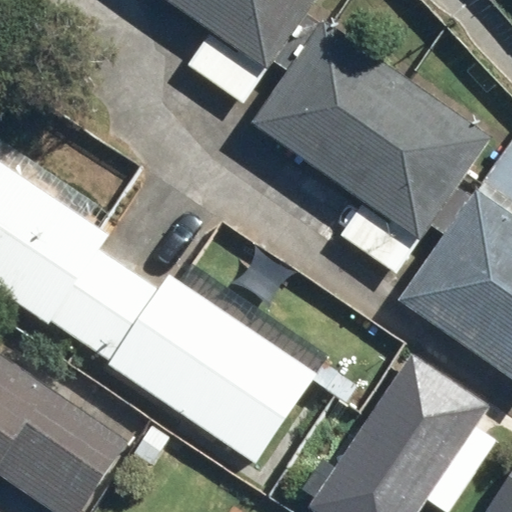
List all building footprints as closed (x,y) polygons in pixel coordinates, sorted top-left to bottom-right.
[(157,0),(202,30),(178,64),(236,103),(259,70),(263,72),(311,0),(157,0)] [(322,18),(248,126),(357,200),(333,235),(390,273),(414,238),(417,241),(491,132),(322,18)] [(511,124),(475,178),(511,203),(511,124)] [(0,165),(0,295),(44,325),(46,322),(107,362),(104,366),(253,465),(314,373),(164,274),(154,289),(92,248),(102,233),(0,165)] [(511,216),(472,190),(396,304),(511,380),(511,216)] [(409,353),(306,509),(310,511),(417,511),(489,405),(409,353)] [(0,476),(53,511),(80,511),(126,445),(0,360),(0,476)] [(511,511),(511,462),(480,510),(482,511),(511,511)]
